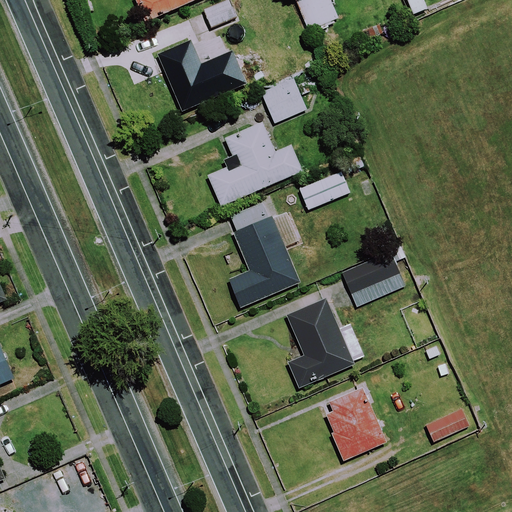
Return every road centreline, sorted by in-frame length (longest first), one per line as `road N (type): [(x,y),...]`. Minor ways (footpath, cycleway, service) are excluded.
road 1 (tertiary): [(22,0),(239,511)]
road 2 (tertiary): [(165,511),(0,130)]
